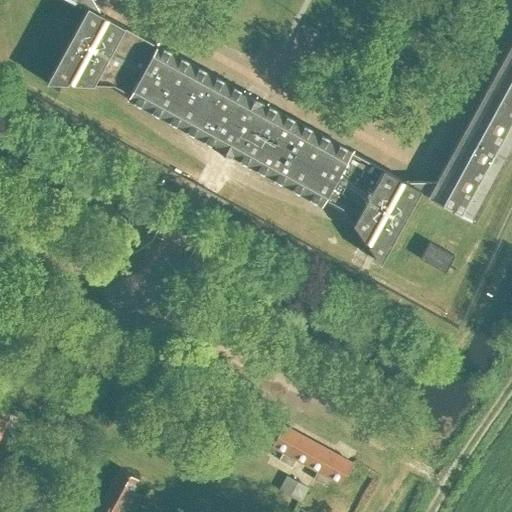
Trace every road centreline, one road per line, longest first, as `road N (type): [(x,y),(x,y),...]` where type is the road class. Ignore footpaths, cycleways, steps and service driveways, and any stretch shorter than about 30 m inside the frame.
road 1 (unclassified): [(32,511),(145,299)]
road 2 (unclassified): [(300,387),(145,299)]
road 3 (track): [(451,476),(300,387)]
road 4 (unclassified): [(145,299),(0,219)]
road 5 (track): [(430,511),(511,384)]
road 6 (unclassified): [(145,299),(206,188)]
